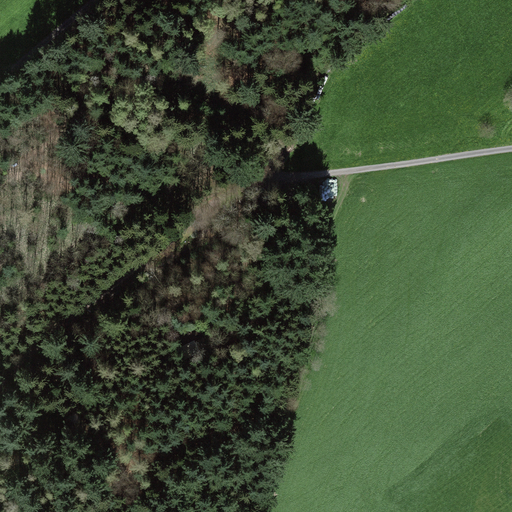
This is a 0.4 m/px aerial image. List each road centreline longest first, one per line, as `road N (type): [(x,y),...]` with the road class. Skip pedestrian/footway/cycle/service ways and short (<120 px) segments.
road 1 (track): [(304,171),(242,186),(186,224),(0,388)]
road 2 (unclassified): [(304,171),(511,148)]
